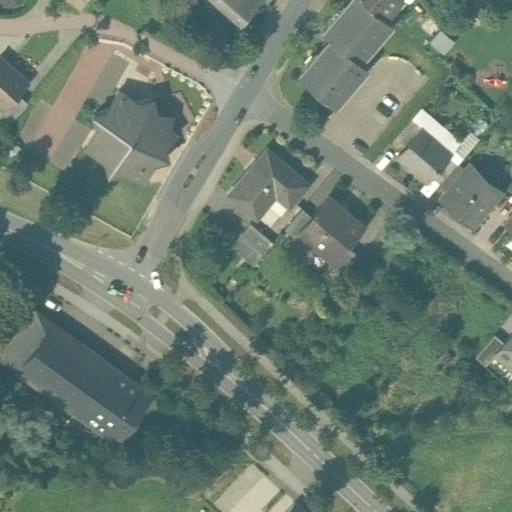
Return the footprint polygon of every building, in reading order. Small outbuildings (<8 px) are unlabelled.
[(87,1),(85,0),(65,0),(80,11),(87,1)] [(259,0),(215,0),(240,22),(259,0)] [(366,0),(348,0),(323,30),(330,36),(298,73),(333,104),(367,65),(359,58),(391,21),(384,15),(366,0)] [(366,0),(384,15),(396,0),(366,0)] [(28,81),(0,55),(0,104),(2,106),(4,108),(17,93),(28,81)] [(138,101),(119,89),(107,109),(93,113),(97,127),(85,146),(105,158),(108,172),(122,168),(142,180),(154,160),(168,156),(164,143),(169,134),(164,116),(156,111),(152,97),(138,101)] [(17,93),(4,108),(2,106),(0,108),(0,109),(11,120),(27,102),(17,93)] [(406,123),(390,142),(400,151),(416,133),(406,123)] [(450,152),(421,127),(416,133),(400,151),(397,155),(426,180),(450,152)] [(307,182),(267,148),(229,193),(255,215),(275,191),(288,201),(286,203),(287,205),(307,182)] [(458,161),(439,182),(448,190),(467,169),(458,161)] [(498,191),(469,166),(448,190),(444,195),(473,220),(498,191)] [(311,215),(298,231),(333,261),(364,225),(328,195),(311,215)] [(302,207),(284,228),(294,236),(298,231),(311,215),(302,207)] [(273,241),(250,221),(239,234),(262,253),(273,241)] [(262,253),(239,234),(230,245),(253,264),(262,253)] [(350,247),(333,267),(343,276),(360,256),(350,247)] [(109,363),(32,307),(0,351),(0,355),(76,409),(109,363)] [(511,330),(503,342),(493,353),(494,353),(511,368),(511,330)] [(494,333),(475,355),(485,364),(494,353),(493,353),(503,342),(494,333)] [(109,363),(76,409),(116,439),(150,392),(109,363)]
